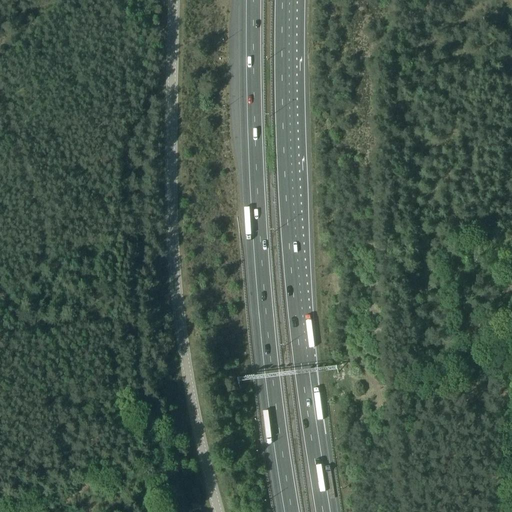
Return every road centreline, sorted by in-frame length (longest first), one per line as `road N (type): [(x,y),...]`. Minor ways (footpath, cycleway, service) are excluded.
road 1 (tertiary): [(222,511),(178,320),(173,0)]
road 2 (motorway): [(326,511),(298,316),(288,0)]
road 3 (motorway): [(248,0),(257,267),(286,511)]
